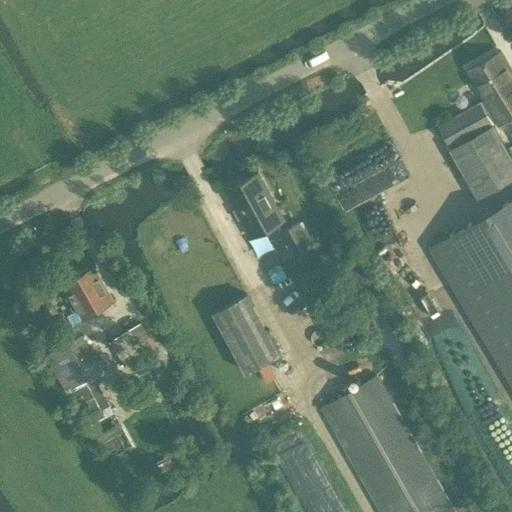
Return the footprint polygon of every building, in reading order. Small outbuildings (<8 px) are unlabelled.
[(511,176),(511,157),(492,122),(495,120),(498,124),(511,116),(511,73),(499,50),(466,69),(483,99),(436,126),(477,197),(511,176)] [(252,238),(284,221),(258,173),(226,190),(252,238)] [(511,196),(430,246),(511,383),(511,196)] [(294,256),(312,246),(298,222),(281,231),(294,256)] [(73,310),(65,314),(71,324),(110,301),(90,266),(58,283),(73,310)] [(245,372),(278,354),(245,294),(212,312),(245,372)] [(122,366),(153,348),(137,322),(107,340),(122,366)] [(71,338),(36,357),(56,393),(91,373),(71,338)] [(320,406),(380,511),(452,511),(374,375),(320,406)] [(88,414),(106,404),(92,379),(68,393),(75,406),(82,402),(88,414)]
